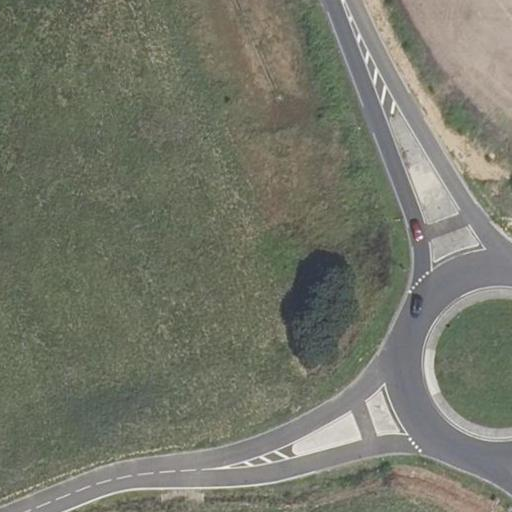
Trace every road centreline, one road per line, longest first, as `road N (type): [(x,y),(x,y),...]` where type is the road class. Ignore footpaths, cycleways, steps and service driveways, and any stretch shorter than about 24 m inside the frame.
road 1 (tertiary): [(511,264),(473,215),(345,0)]
road 2 (tertiary): [(344,0),(417,230),(429,298)]
road 3 (unclassified): [(176,471),(220,478),(265,472),(432,429)]
road 4 (unclassified): [(404,361),(262,444),(176,471)]
road 5 (unclassified): [(176,471),(127,475),(23,511)]
